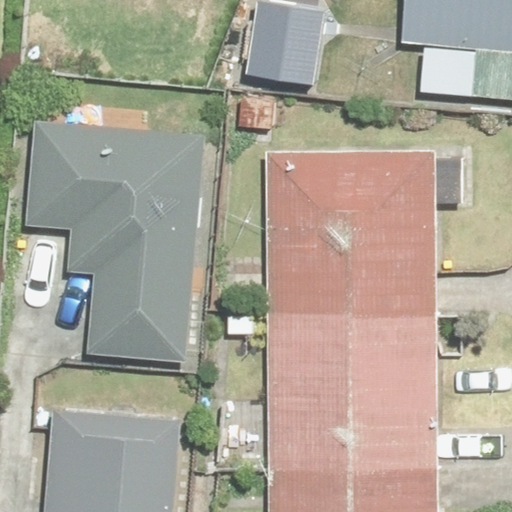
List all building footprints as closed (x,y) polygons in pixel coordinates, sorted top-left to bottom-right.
[(193,23),(135,0),(118,0),(79,98),(151,126),(193,23)] [(511,0),(354,0),(348,86),(413,91),(412,138),(511,140),(511,0)] [(265,45),(200,38),(191,120),(257,127),(265,45)] [(47,362),(168,364),(179,147),(11,124),(0,202),(0,237),(48,244),(47,362)] [(381,511),(382,192),(210,191),(209,511),(381,511)] [(0,470),(1,471),(0,489),(0,511),(129,511),(131,481),(137,426),(0,415),(0,470)]
